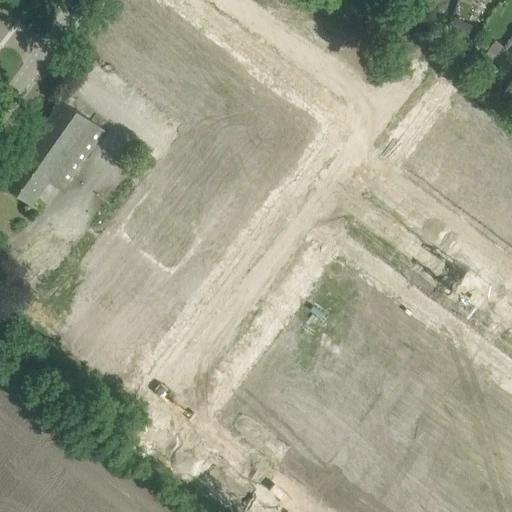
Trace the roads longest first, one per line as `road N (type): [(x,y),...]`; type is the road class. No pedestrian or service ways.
road 1 (residential): [(249,511),(166,451),(157,430),(328,190)]
road 2 (residential): [(328,190),(371,124),(370,105),(224,0)]
road 3 (residential): [(328,190),(511,324)]
road 4 (unclassified): [(0,115),(88,0)]
